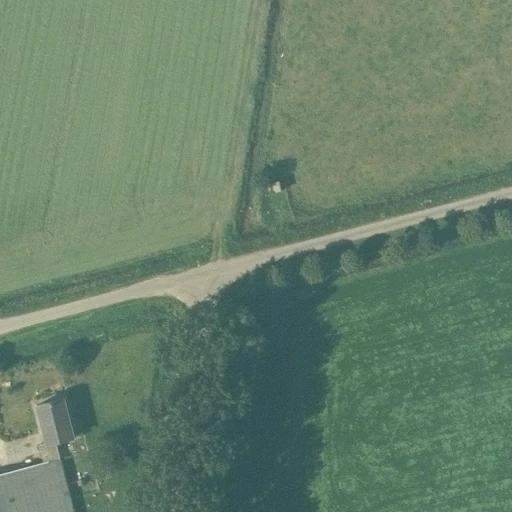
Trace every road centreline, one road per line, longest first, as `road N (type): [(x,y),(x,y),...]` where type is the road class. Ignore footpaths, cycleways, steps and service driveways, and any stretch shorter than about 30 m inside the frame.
road 1 (unclassified): [(215,276),(511,195)]
road 2 (unclassified): [(176,511),(215,276)]
road 3 (unclassified): [(0,332),(215,276)]
